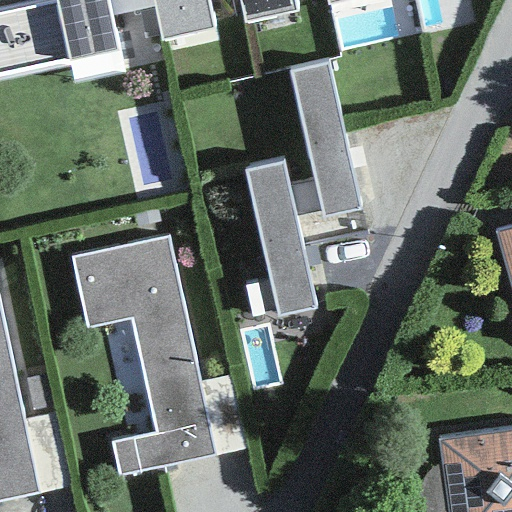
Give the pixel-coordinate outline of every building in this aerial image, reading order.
[(111,0),(9,0),(0,2),(0,62),(120,36),(111,0)] [(212,0),(155,0),(161,26),(215,15),(212,0)] [(280,0),(241,0),(244,8),(280,0)] [(327,55),(287,64),(321,211),(361,202),(327,55)] [(277,306),(314,296),(282,155),(245,162),(277,306)] [(511,222),(495,227),(511,288),(511,222)] [(118,472),(215,451),(198,378),(165,233),(72,254),(88,323),(132,313),(158,430),(111,440),(118,472)] [(0,496),(37,490),(15,378),(0,311),(0,496)] [(49,371),(15,378),(37,490),(71,483),(49,371)] [(230,371),(198,378),(215,451),(247,443),(230,371)] [(449,511),(511,511),(511,423),(438,434),(449,511)]
